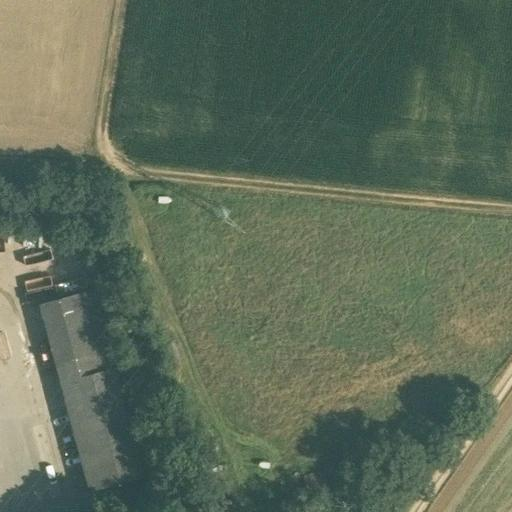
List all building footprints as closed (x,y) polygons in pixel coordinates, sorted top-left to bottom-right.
[(33,297),(45,298),(47,285),(35,284),(33,297)] [(92,288),(49,299),(71,380),(113,369),(92,288)] [(113,369),(71,380),(88,446),(131,435),(113,369)] [(131,435),(88,446),(98,485),(141,474),(131,435)] [(329,470),(290,479),(294,495),(333,486),(329,470)]
